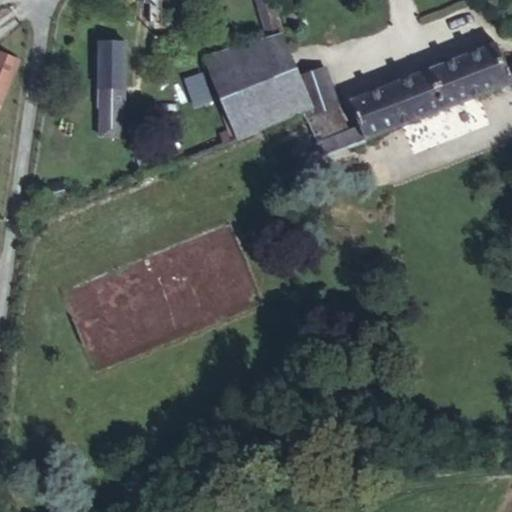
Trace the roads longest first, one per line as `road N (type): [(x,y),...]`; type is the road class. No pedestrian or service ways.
road 1 (residential): [(46,0),(0,293)]
road 2 (track): [(266,511),(418,478),(511,469)]
